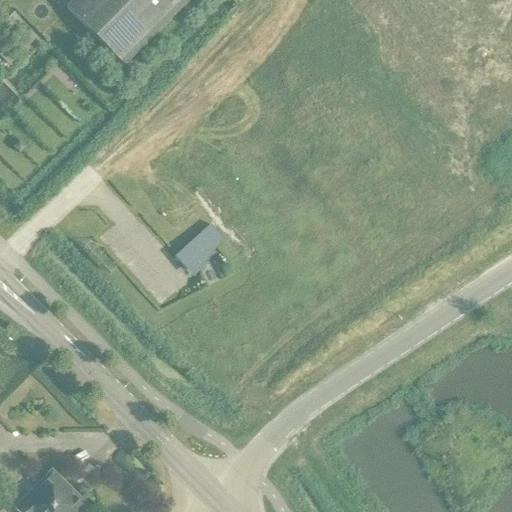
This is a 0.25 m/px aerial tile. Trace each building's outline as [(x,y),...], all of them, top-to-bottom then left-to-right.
[(4,0),(1,0),(0,1),(0,22),(10,32),(0,41),(0,47),(11,58),(37,32),(4,0)] [(71,0),(64,7),(123,66),(189,0),(71,0)] [(13,148),(19,154),(24,148),(18,142),(13,148)] [(209,227),(173,260),(185,273),(221,240),(209,227)] [(51,474),(17,509),(20,511),(84,511),(88,508),(78,498),(77,500),(51,474)]
